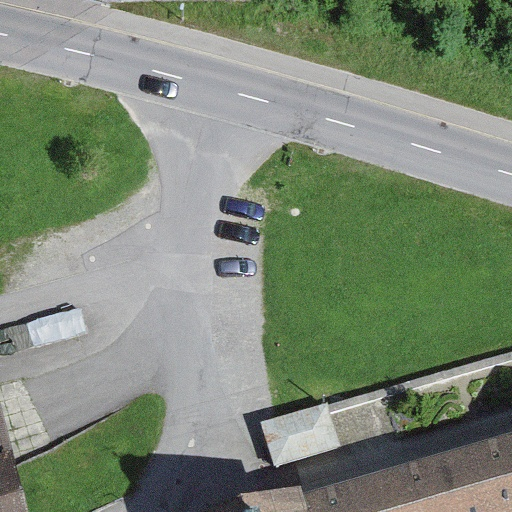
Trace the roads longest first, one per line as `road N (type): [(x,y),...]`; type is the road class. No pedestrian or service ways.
road 1 (residential): [(153,511),(174,476),(196,371),(185,239),(225,90)]
road 2 (secondary): [(225,90),(511,177)]
road 3 (secondary): [(0,34),(225,90)]
